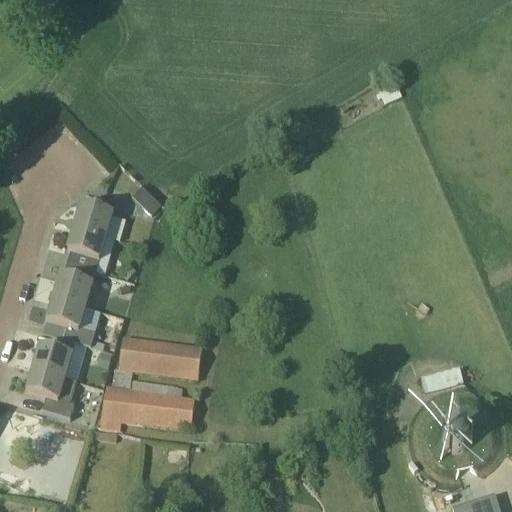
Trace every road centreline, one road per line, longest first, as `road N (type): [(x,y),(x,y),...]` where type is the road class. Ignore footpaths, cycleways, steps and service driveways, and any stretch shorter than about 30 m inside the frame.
road 1 (residential): [(37,218),(24,156),(53,139),(78,154),(81,178),(60,199)]
road 2 (residential): [(0,346),(37,218)]
